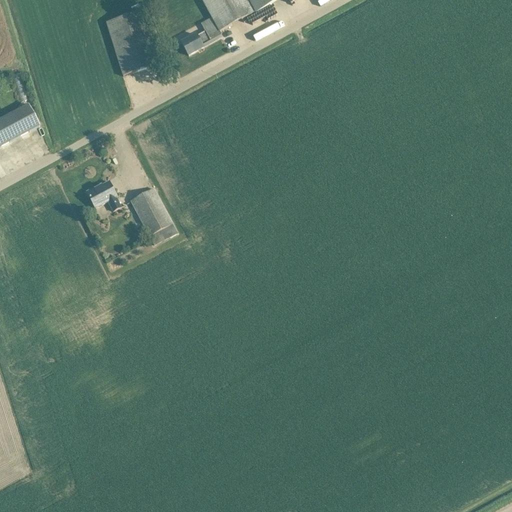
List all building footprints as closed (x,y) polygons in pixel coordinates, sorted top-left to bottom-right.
[(196,35),(181,43),(189,57),(223,39),(220,33),(280,0),(200,0),(211,20),(201,25),(205,33),(198,37),(196,35)] [(162,66),(158,56),(145,12),(107,24),(123,78),(162,66)] [(0,148),(39,128),(27,106),(0,120),(0,148)] [(87,194),(96,210),(108,203),(113,213),(121,209),(116,199),(117,199),(109,183),(96,191),(95,189),(87,194)] [(178,235),(159,199),(154,191),(131,203),(154,247),(178,235)]
